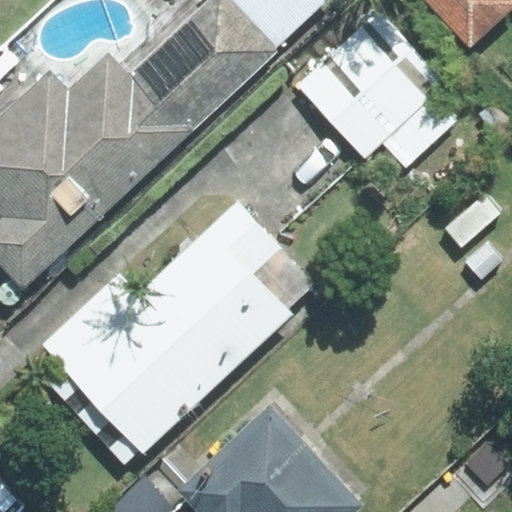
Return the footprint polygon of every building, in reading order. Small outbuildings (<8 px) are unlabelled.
[(0,261),(24,287),(329,0),(210,0),(130,76),(107,53),(68,91),(49,71),(0,117),(0,212),(4,217),(0,220),(0,261)] [(511,0),(433,0),(470,39),(511,0)] [(379,13),(300,85),(365,157),(382,141),(407,168),(462,118),(437,91),(445,84),(379,13)] [(128,267),(44,345),(58,360),(43,375),(124,462),(139,449),(144,455),(296,314),(289,307),(314,284),(237,201),(145,286),(128,267)] [(269,408),(178,490),(198,511),(354,511),(361,506),(269,408)]
